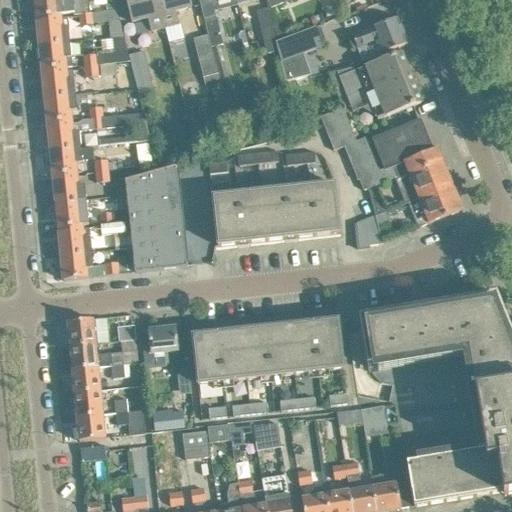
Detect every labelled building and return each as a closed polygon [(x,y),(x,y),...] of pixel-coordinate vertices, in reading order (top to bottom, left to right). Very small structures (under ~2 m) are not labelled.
[(34,0),(36,22),(61,19),(60,17),(74,16),(74,17),(78,17),(90,16),(88,0),(34,0)] [(165,28),(157,0),(126,0),(133,23),(147,19),(150,32),(165,28)] [(157,0),(165,28),(177,25),(174,13),(191,8),(188,0),(157,0)] [(265,0),(268,10),(293,0),(265,0)] [(220,47),(224,46),(213,8),(202,11),(209,36),(220,82),(228,110),(238,107),(235,95),(234,95),(220,47)] [(265,55),(277,52),(275,44),(267,9),(255,12),(265,55)] [(79,28),(94,26),(94,25),(110,23),(109,14),(90,16),(78,17),(79,28)] [(61,19),(36,22),(39,48),(69,44),(68,28),(67,20),(61,21),(61,19)] [(407,46),(397,19),(348,38),(353,51),(357,50),(362,62),(407,46)] [(274,30),(277,42),(290,37),(287,25),(274,30)] [(335,41),(332,34),(329,25),(319,29),(320,30),(317,31),(316,27),(290,37),(277,42),(277,43),(275,44),(277,52),(278,52),(281,64),(302,56),(323,47),(322,45),(325,44),(325,45),(335,41)] [(220,82),(209,36),(193,40),(205,86),(220,82)] [(71,60),(69,44),(39,48),(42,74),(66,71),(65,60),(71,60)] [(128,57),(139,96),(153,93),(143,53),(128,57)] [(378,121),(421,104),(411,79),(401,53),(355,71),(354,68),(337,73),(347,99),(366,91),(368,96),(378,121)] [(83,58),(84,68),(98,67),(97,56),(83,58)] [(309,76),(302,56),(281,64),(286,82),(309,76)] [(99,78),(98,67),(84,68),(85,80),(99,78)] [(67,82),(66,71),(42,74),(45,100),(75,97),(74,81),(67,82)] [(77,112),(75,97),(45,100),(47,126),(79,122),(78,111),(77,112)] [(88,110),(89,121),(103,120),(102,109),(88,110)] [(344,110),(322,119),(326,130),(349,121),(344,110)] [(144,117),(119,120),(120,129),(145,126),(144,117)] [(120,129),(119,120),(119,118),(103,120),(89,121),(90,132),(120,129)] [(89,121),(79,122),(47,126),(50,152),(81,149),(79,133),(90,132),(89,121)] [(349,121),(326,130),(331,141),(353,132),(349,121)] [(387,171),(394,168),(393,168),(432,152),(432,151),(429,152),(417,124),(420,123),(420,121),(373,140),(385,170),(386,172),(387,171)] [(353,132),(331,141),(335,152),(346,148),(357,143),(353,132)] [(350,159),(372,150),(368,139),(357,143),(346,148),(350,159)] [(83,174),(81,149),(50,152),(53,178),(77,175),(77,174),(83,174)] [(393,168),(394,168),(398,179),(409,175),(419,200),(452,186),(442,162),(444,161),(439,149),(432,152),(393,168)] [(372,150),(350,159),(354,170),(377,161),(372,150)] [(381,172),(377,161),(354,170),(359,181),(361,181),(381,172)] [(109,172),(107,162),(94,163),(95,174),(109,172)] [(131,235),(132,249),(133,258),(135,274),(188,268),(187,265),(184,266),(174,172),(177,171),(177,168),(174,168),(125,182),(129,213),(130,224),(131,235)] [(385,170),(381,172),(361,181),(365,192),(368,191),(376,188),(391,181),(387,171),(386,172),(385,170)] [(110,183),(109,172),(95,174),(96,185),(110,183)] [(79,187),(77,175),(53,178),(55,204),(86,201),(85,186),(79,187)] [(335,185),(309,188),(315,237),(340,234),(335,185)] [(462,212),(452,186),(419,200),(408,204),(411,211),(418,229),(462,212)] [(315,237),(309,188),(262,193),(267,242),(315,237)] [(375,218),(376,217),(386,213),(376,188),(368,191),(375,218)] [(267,242),(262,193),(213,198),(218,247),(267,242)] [(88,218),(86,201),(55,204),(58,230),(83,227),(83,218),(88,218)] [(130,224),(129,213),(99,216),(100,227),(130,224)] [(383,245),(376,217),(375,218),(357,225),(355,225),(358,250),(370,249),(370,247),(383,245)] [(85,240),(83,227),(58,230),(61,256),(91,253),(90,239),(85,240)] [(132,249),(131,235),(115,236),(116,251),(132,249)] [(93,269),(92,255),(91,253),(61,256),(63,282),(88,279),(87,270),(93,269)] [(133,258),(117,260),(117,265),(119,276),(135,274),(133,258)] [(119,276),(117,265),(105,266),(106,277),(119,276)] [(402,388),(398,405),(408,464),(407,464),(414,508),(503,493),(504,498),(511,496),(511,334),(497,296),(359,319),(367,368),(368,368),(368,370),(381,384),(402,388)] [(96,345),(93,321),(68,324),(70,348),(96,345)] [(338,322),(289,327),(295,376),(344,371),(338,322)] [(135,327),(118,329),(119,343),(136,341),(135,327)] [(247,381),(295,376),(289,327),(242,332),(247,381)] [(148,331),(150,347),(143,348),(145,365),(149,370),(165,368),(168,364),(167,354),(179,352),(176,328),(148,331)] [(242,332),(193,338),(198,386),(247,381),(242,332)] [(111,369),(109,355),(97,356),(96,345),(70,348),(72,371),(98,369),(98,370),(111,369)] [(138,365),(137,353),(109,355),(111,369),(123,367),(138,365)] [(188,362),(177,363),(178,378),(189,377),(188,362)] [(125,380),(123,367),(111,369),(112,381),(125,380)] [(100,393),(98,370),(98,369),(72,371),(75,395),(100,393)] [(77,419),(103,416),(100,393),(75,395),(77,419)] [(115,403),(116,415),(128,414),(126,402),(115,403)] [(360,411),(337,414),(338,427),(362,425),(360,411)] [(145,436),(143,413),(128,414),(129,427),(128,427),(129,438),(145,436)] [(152,417),(154,433),(185,429),(184,413),(152,417)] [(129,427),(128,414),(116,415),(103,416),(77,419),(79,443),(105,440),(104,429),(128,427),(129,427)] [(253,427),(258,451),(274,449),(274,442),(282,448),(278,425),(253,427)] [(228,426),(207,429),(209,444),(230,442),(228,426)] [(182,436),(186,462),(210,459),(207,433),(182,436)] [(81,450),(82,462),(82,464),(107,462),(105,447),(81,450)] [(411,508),(402,454),(392,456),(397,484),(373,488),(376,511),(390,511),(401,510),(401,509),(411,508)] [(357,464),(345,466),(347,479),(359,476),(357,464)] [(347,479),(345,466),(332,468),(334,481),(347,479)] [(299,487),(312,485),(310,473),(297,475),(299,487)] [(361,490),(359,476),(347,479),(349,492),(352,511),(376,511),(373,488),(361,490)] [(291,511),(291,508),(290,502),(287,489),(288,488),(286,477),(262,481),(266,506),(266,511),(291,511)] [(238,484),(238,485),(241,498),(253,496),(251,482),(238,484)] [(242,511),(242,510),(241,498),(238,485),(229,486),(228,494),(229,505),(218,507),(218,511),(242,511)] [(206,502),(204,490),(191,492),(193,504),(206,502)] [(352,511),(349,492),(326,496),(328,511),(352,511)] [(183,506),(182,494),(169,496),(170,508),(171,508),(183,506)] [(328,511),(326,496),(302,500),(303,511),(328,511)] [(149,511),(148,497),(134,499),(135,511),(141,511),(148,511),(149,511)] [(135,511),(134,499),(121,500),(121,511),(135,511)] [(207,511),(206,502),(193,504),(194,511),(207,511)]
